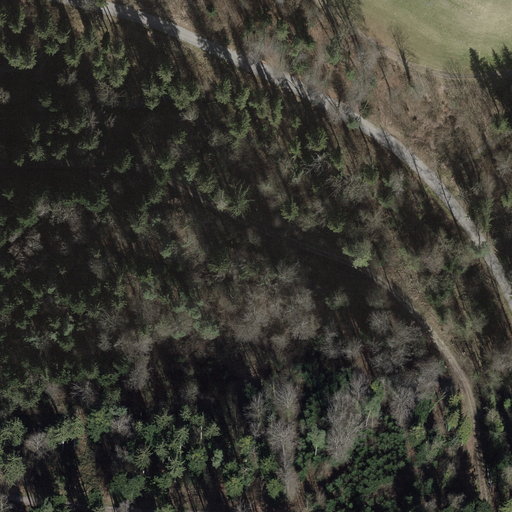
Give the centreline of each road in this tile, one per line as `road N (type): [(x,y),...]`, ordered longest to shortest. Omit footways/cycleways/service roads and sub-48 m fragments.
road 1 (unclassified): [(511,289),(440,184),(362,122),(154,20),(77,0)]
road 2 (track): [(490,511),(475,404),(423,318),(360,267),(232,215)]
road 3 (track): [(232,215),(144,169),(0,164)]
road 4 (track): [(314,0),(393,59),(440,78),(511,74)]
